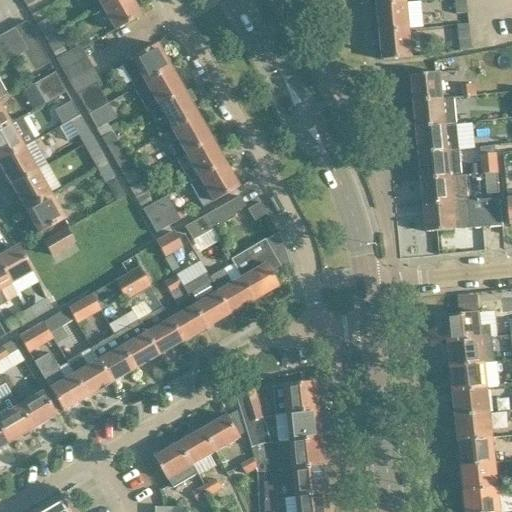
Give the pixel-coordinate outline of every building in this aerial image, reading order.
[(131,0),(112,0),(101,7),(115,31),(141,16),(131,0)] [(455,0),(457,15),(468,14),(467,0),(455,0)] [(409,3),(379,5),(381,33),(411,30),(409,3)] [(46,18),(36,23),(45,39),(55,33),(46,18)] [(26,21),(14,28),(27,51),(39,44),(26,21)] [(460,42),(471,41),(470,24),(458,25),(460,42)] [(50,63),(39,44),(27,51),(14,28),(2,35),(15,58),(25,52),(36,71),(50,63)] [(411,30),(381,33),(384,60),(414,57),(411,30)] [(45,39),(56,59),(66,53),(55,33),(45,39)] [(0,57),(4,64),(15,58),(2,35),(0,36),(0,57)] [(145,83),(170,69),(156,44),(131,59),(121,65),(135,89),(145,83)] [(56,59),(63,70),(85,57),(79,46),(66,53),(56,59)] [(92,69),(85,57),(63,70),(69,82),(92,69)] [(99,80),(97,78),(92,69),(69,82),(76,93),(96,82),(99,80)] [(170,69),(145,83),(158,107),(175,97),(184,92),(170,69)] [(55,72),(34,84),(45,104),(66,92),(55,72)] [(441,73),(432,74),(412,76),(415,102),(444,99),(441,73)] [(76,93),(88,114),(108,103),(96,82),(76,93)] [(477,96),(476,84),(462,86),(463,97),(477,96)] [(175,97),(158,107),(172,130),(188,121),(197,116),(190,104),(196,101),(190,90),(184,93),(184,92),(175,97)] [(444,99),(415,102),(417,128),(457,124),(455,98),(444,99)] [(52,111),(61,126),(69,122),(79,116),(70,101),(52,111)] [(108,103),(88,114),(97,129),(106,124),(117,118),(108,103)] [(0,106),(0,130),(10,125),(0,106)] [(79,116),(69,122),(77,136),(87,130),(79,116)] [(211,140),(197,116),(188,121),(172,130),(186,154),(211,140)] [(10,125),(0,130),(0,161),(23,148),(34,142),(35,141),(22,118),(10,125)] [(457,124),(417,128),(420,154),(460,150),(457,124)] [(111,132),(101,138),(115,162),(125,156),(111,132)] [(189,184),(199,178),(224,163),(211,140),(186,154),(175,160),(189,184)] [(0,161),(0,165),(11,186),(37,172),(23,148),(0,161)] [(99,150),(89,155),(97,169),(107,163),(99,150)] [(460,150),(420,154),(422,180),(452,177),(463,176),(460,150)] [(496,153),(484,155),(486,174),(498,173),(496,153)] [(125,156),(115,162),(123,176),(133,171),(125,156)] [(107,163),(97,169),(105,183),(115,177),(107,163)] [(238,188),(224,163),(199,178),(189,184),(202,208),(238,188)] [(37,172),(11,186),(25,210),(50,195),(37,172)] [(500,194),(498,173),(486,174),(488,195),(500,194)] [(452,177),(422,180),(425,206),(469,202),(468,190),(453,191),(452,177)] [(144,190),(134,195),(143,210),(152,204),(144,190)] [(50,195),(25,210),(39,234),(64,220),(50,195)] [(240,196),(205,216),(212,230),(234,218),(236,212),(245,206),(240,196)] [(469,202),(425,206),(427,232),(503,226),(500,199),(469,202)] [(152,204),(143,210),(156,233),(185,217),(181,211),(176,214),(173,207),(164,213),(157,202),(152,204)] [(254,221),(266,214),(260,202),(247,210),(254,221)] [(192,241),(212,230),(205,216),(184,227),(192,241)] [(67,229),(44,242),(51,256),(74,242),(67,229)] [(156,242),(164,256),(182,247),(174,233),(156,242)] [(254,300),(278,286),(272,276),(290,265),(283,246),(281,238),(277,233),(264,241),(264,242),(265,241),(268,248),(247,260),(250,266),(238,273),(241,278),(254,300)] [(17,246),(0,255),(0,265),(10,284),(32,272),(17,246)] [(0,306),(7,303),(0,290),(0,289),(10,284),(0,265),(0,306)] [(115,281),(120,290),(126,300),(151,287),(140,268),(115,281)] [(209,279),(230,314),(252,301),(254,300),(241,278),(231,284),(223,271),(210,279),(209,279)] [(182,287),(189,300),(193,306),(206,328),(230,314),(209,279),(210,279),(206,273),(183,287),(182,287)] [(178,307),(189,300),(182,287),(183,287),(176,275),(176,276),(164,283),(178,307)] [(96,303),(120,290),(115,281),(91,295),(96,303)] [(473,310),(511,307),(511,289),(472,292),(473,310)] [(68,308),(74,320),(77,324),(100,311),(96,303),(91,295),(68,308)] [(52,308),(47,299),(29,308),(25,311),(31,321),(52,308)] [(182,342),(206,328),(193,306),(169,320),(182,342)] [(74,320),(68,308),(43,322),(50,333),(74,320)] [(158,356),(182,342),(169,320),(162,308),(138,322),(158,356)] [(25,311),(16,316),(22,326),(31,321),(25,311)] [(480,313),(472,314),(443,317),(445,334),(448,333),(449,342),(492,337),(491,325),(482,326),(480,313)] [(53,339),(50,333),(43,322),(18,335),(28,353),(53,339)] [(122,347),(134,369),(158,356),(138,322),(115,336),(122,347)] [(134,369),(122,347),(115,336),(91,349),(91,348),(91,349),(98,361),(110,383),(134,369)] [(493,337),(492,337),(449,342),(450,351),(446,352),(448,367),(486,363),(496,362),(493,337)] [(0,360),(18,350),(12,340),(0,347),(0,360)] [(110,383),(98,361),(91,349),(67,362),(68,363),(67,363),(87,397),(110,383)] [(62,411),(87,397),(67,363),(58,369),(49,354),(34,362),(62,411)] [(450,384),(454,383),(454,391),(488,388),(486,363),(448,367),(450,384)] [(1,378),(0,375),(0,430),(8,444),(32,430),(18,406),(14,400),(1,378)] [(288,414),(320,410),(317,382),(285,385),(288,414)] [(452,401),(453,417),(491,413),(488,388),(454,391),(455,401),(452,401)] [(241,409),(246,424),(264,419),(255,389),(236,394),(241,409)] [(56,415),(46,398),(42,392),(28,401),(24,394),(14,400),(18,406),(32,430),(56,415)] [(323,438),(320,410),(288,414),(291,442),(323,438)] [(494,438),(491,413),(453,417),(455,433),(459,433),(460,441),(494,438)] [(229,415),(205,430),(217,452),(242,438),(229,415)] [(246,424),(253,448),(265,444),(272,444),(266,423),(266,424),(264,419),(246,424)] [(205,430),(180,443),(193,466),(217,452),(205,430)] [(280,443),(278,443),(281,471),(294,469),(326,466),(323,438),(291,442),(280,443)] [(496,463),(494,438),(460,441),(461,451),(457,451),(459,467),(496,463)] [(174,488),(191,479),(198,475),(193,466),(180,443),(168,450),(165,449),(160,451),(160,455),(156,457),(174,488)] [(269,460),(265,444),(253,448),(258,464),(269,460)] [(242,464),(247,474),(259,467),(254,457),(242,464)] [(460,483),(464,483),(465,492),(499,488),(496,463),(459,467),(460,483)] [(297,497),(329,494),(326,466),(294,469),(297,497)] [(222,489),(221,486),(217,478),(204,485),(211,495),(222,489)] [(265,482),(266,500),(278,499),(277,482),(265,482)] [(199,502),(210,496),(204,485),(193,491),(199,502)] [(501,511),(499,488),(465,492),(466,501),(462,501),(463,511),(501,511)] [(298,511),(331,511),(329,494),(297,497),(298,511)] [(72,511),(63,496),(38,511),(72,511)] [(278,511),(278,499),(266,500),(266,511),(278,511)]
